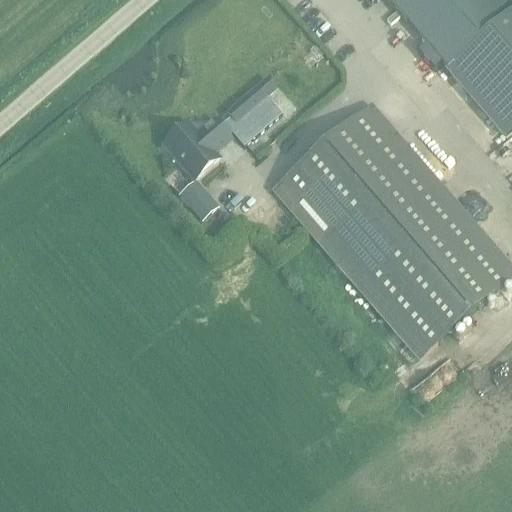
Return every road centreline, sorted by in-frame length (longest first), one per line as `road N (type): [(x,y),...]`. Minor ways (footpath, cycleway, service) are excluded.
road 1 (unclassified): [(0,123),(144,0)]
road 2 (unknown): [(262,173),(373,85)]
